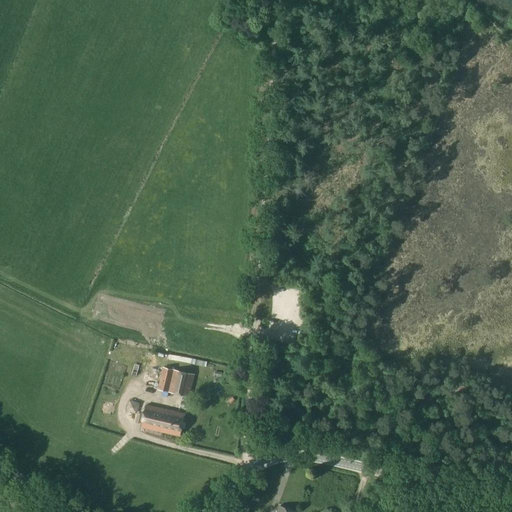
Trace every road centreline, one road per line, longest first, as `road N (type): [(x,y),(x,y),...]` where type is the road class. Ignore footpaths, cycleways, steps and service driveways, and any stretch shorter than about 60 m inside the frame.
road 1 (track): [(270,0),(254,330)]
road 2 (unclassified): [(511,500),(290,455),(253,468),(205,511)]
road 3 (track): [(253,468),(247,441),(254,330)]
